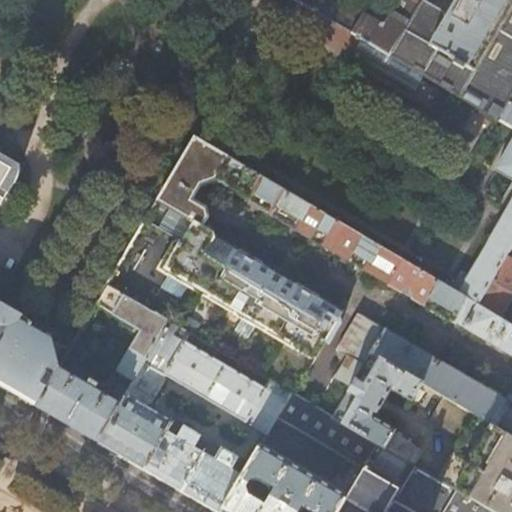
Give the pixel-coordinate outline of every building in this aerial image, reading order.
[(395,0),(379,26),(355,11),(352,14),(344,9),(345,4),(339,0),(296,0),(306,7),(388,54),(420,0),(395,0)] [(511,0),(420,0),(388,54),(422,75),(498,120),(509,100),(511,95),(511,0)] [(413,89),(422,75),(388,54),(306,7),(299,21),(413,89)] [(511,128),(511,101),(509,100),(498,120),(511,128)] [(511,396),(508,393),(504,399),(359,315),(338,351),(346,356),(335,376),(352,386),(371,353),(511,436),(511,325),(504,320),(479,305),(452,290),(196,140),(158,202),(194,223),(163,272),(310,359),(314,361),(343,312),(285,278),(283,280),(279,278),(274,274),(275,272),(201,227),(200,226),(206,216),(205,210),(190,200),(200,183),(213,179),(246,198),(247,201),(288,226),(301,231),(314,241),(319,244),(322,243),(333,250),(334,252),(339,255),(386,283),(389,283),(398,288),(403,293),(423,303),(424,305),(448,319),(450,321),(453,319),(511,354),(511,396)] [(511,178),(511,204),(468,279),(461,275),(452,290),(479,305),(508,254),(511,247),(511,145),(498,170),(511,178)] [(0,206),(3,201),(5,199),(7,199),(11,193),(16,180),(17,171),(0,160),(0,206)] [(504,320),(511,305),(511,256),(508,254),(479,305),(504,320)] [(97,306),(140,332),(117,373),(133,382),(169,323),(109,287),(106,291),(97,306)] [(0,379),(21,392),(22,393),(19,397),(36,406),(58,370),(69,351),(27,326),(25,318),(0,303),(0,379)] [(292,395),(169,323),(133,382),(128,390),(122,400),(120,404),(97,442),(120,455),(155,476),(190,496),(217,511),(220,511),(249,465),(223,450),(216,461),(195,448),(201,437),(172,420),(170,423),(147,409),(147,407),(152,404),(165,382),(164,376),(267,434),(278,418),(292,395)] [(511,511),(511,436),(371,353),(352,386),(334,418),(378,445),(414,465),(456,489),(495,511),(511,511)] [(87,380),(84,384),(58,370),(36,406),(70,426),(97,442),(120,404),(97,391),(96,390),(98,386),(94,383),(87,380)] [(122,400),(128,390),(119,385),(113,395),(122,400)] [(364,469),(378,445),(334,418),(292,395),(278,418),(364,469)] [(385,511),(414,465),(378,445),(364,469),(348,497),(338,511),(385,511)] [(249,465),(220,511),(338,511),(348,497),(261,447),(249,465)] [(442,511),(456,489),(414,465),(385,511),(442,511)] [(495,511),(456,489),(442,511),(495,511)]
